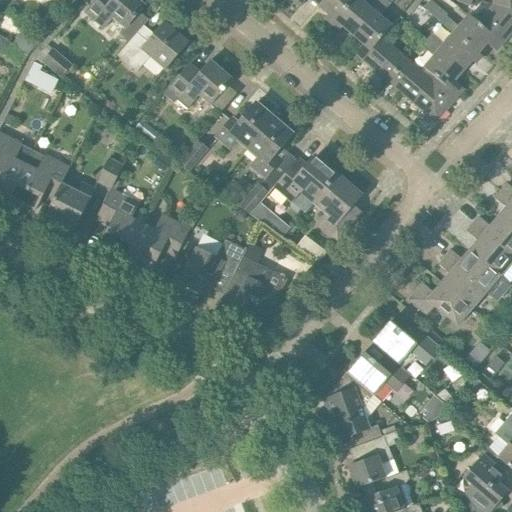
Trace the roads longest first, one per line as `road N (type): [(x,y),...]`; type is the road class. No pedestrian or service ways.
road 1 (residential): [(241,399),(430,183),(212,0)]
road 2 (residential): [(241,399),(174,338),(0,247)]
road 3 (residential): [(313,511),(289,463),(241,399)]
